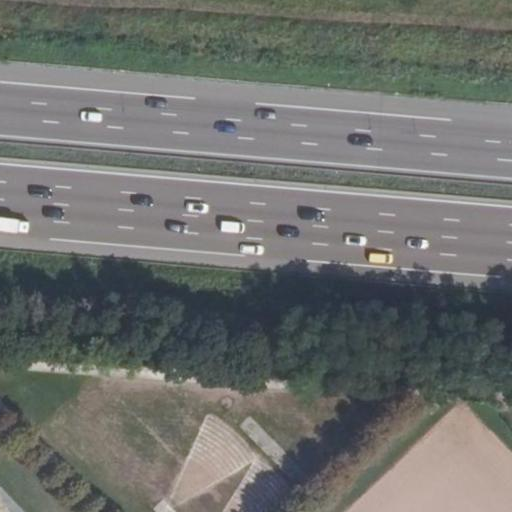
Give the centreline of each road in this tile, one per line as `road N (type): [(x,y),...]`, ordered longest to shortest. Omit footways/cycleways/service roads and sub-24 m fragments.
road 1 (motorway): [(0,199),(511,242)]
road 2 (motorway): [(511,150),(0,107)]
